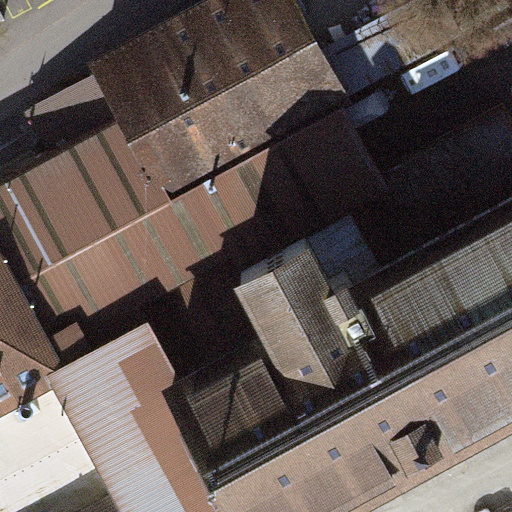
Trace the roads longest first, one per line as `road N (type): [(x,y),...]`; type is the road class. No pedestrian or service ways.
road 1 (residential): [(131,0),(0,86)]
road 2 (unknown): [(379,511),(511,440)]
